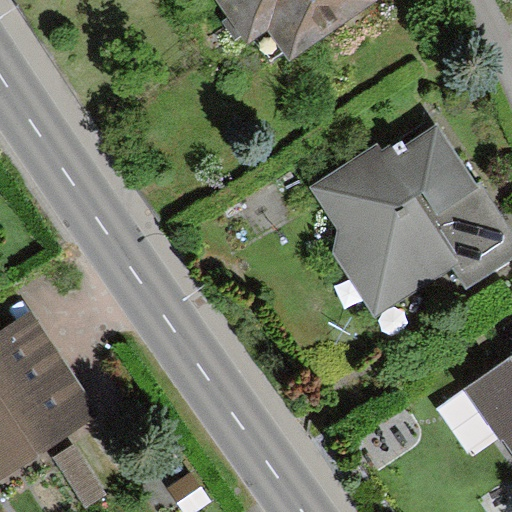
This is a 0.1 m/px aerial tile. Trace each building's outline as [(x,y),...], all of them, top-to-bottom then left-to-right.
[(396,0),(255,0),(314,76),(403,9),(396,0)] [(380,148),(318,184),(381,293),(453,252),(466,275),(511,248),(511,243),(442,123),(384,156),(380,148)] [(27,317),(0,334),(0,456),(83,403),(27,317)] [(511,349),(473,377),(511,434),(511,349)] [(465,435),(491,425),(478,391),(452,400),(465,435)]
